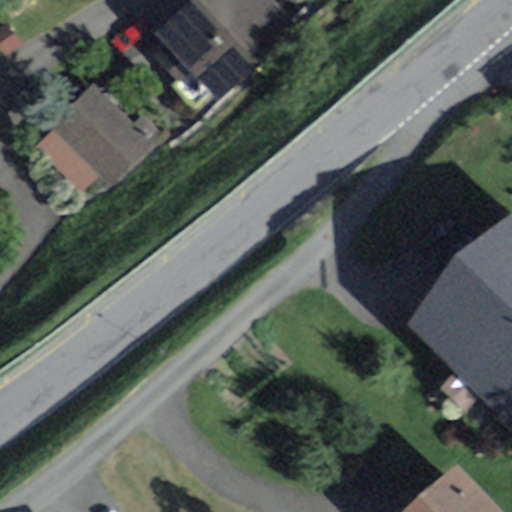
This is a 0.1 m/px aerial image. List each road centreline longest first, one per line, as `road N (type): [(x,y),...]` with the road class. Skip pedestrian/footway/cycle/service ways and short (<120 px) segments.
road 1 (tertiary): [(0,413),(125,321),(450,53)]
road 2 (residential): [(0,123),(33,204),(34,231),(0,285)]
road 3 (residential): [(138,0),(0,78)]
